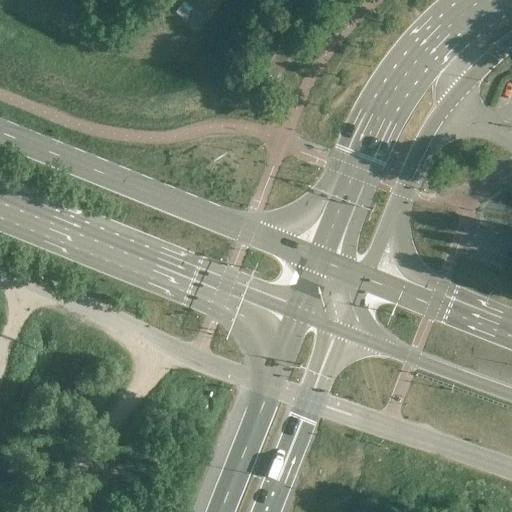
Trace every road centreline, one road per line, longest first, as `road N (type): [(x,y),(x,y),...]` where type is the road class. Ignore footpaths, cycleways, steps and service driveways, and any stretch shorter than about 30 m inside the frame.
road 1 (secondary): [(316,259),(0,130)]
road 2 (secondary): [(0,202),(298,314)]
road 3 (tertiary): [(269,385),(0,269)]
road 4 (tertiary): [(443,26),(404,68),(352,166),(316,259)]
road 5 (track): [(45,511),(116,408),(159,369),(197,353)]
road 6 (tertiary): [(366,277),(447,102)]
road 7 (secondary): [(343,330),(511,394)]
road 8 (secondary): [(511,333),(366,277)]
road 9 (motorway): [(269,385),(218,511)]
road 10 (tertiary): [(388,426),(511,467)]
